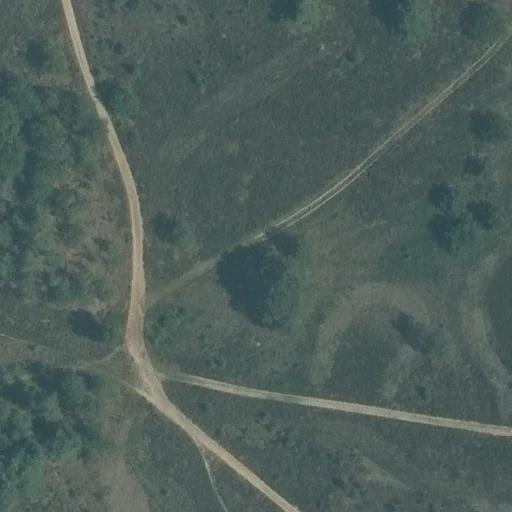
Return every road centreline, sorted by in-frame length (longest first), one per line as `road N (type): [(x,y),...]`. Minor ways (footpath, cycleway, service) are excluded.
road 1 (track): [(144,370),(511,435)]
road 2 (track): [(139,313),(138,216),(68,0)]
road 3 (track): [(293,511),(158,394)]
